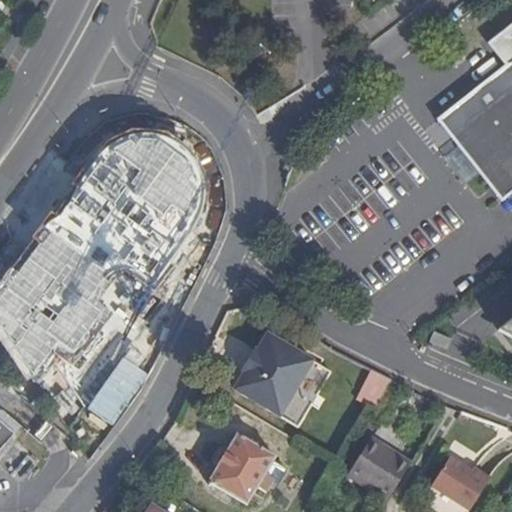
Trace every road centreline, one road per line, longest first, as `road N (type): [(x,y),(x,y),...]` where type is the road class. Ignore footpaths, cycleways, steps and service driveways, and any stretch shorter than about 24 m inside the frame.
road 1 (residential): [(230,263),(343,336),(511,408)]
road 2 (residential): [(72,511),(155,414),(230,263)]
road 3 (residential): [(230,263),(250,201),(249,172),(229,124),(185,91)]
road 4 (secondary): [(73,0),(0,129)]
road 5 (residential): [(49,125),(108,92),(185,91)]
road 6 (secondary): [(49,125),(116,1)]
road 7 (residential): [(185,91),(125,48),(116,1)]
